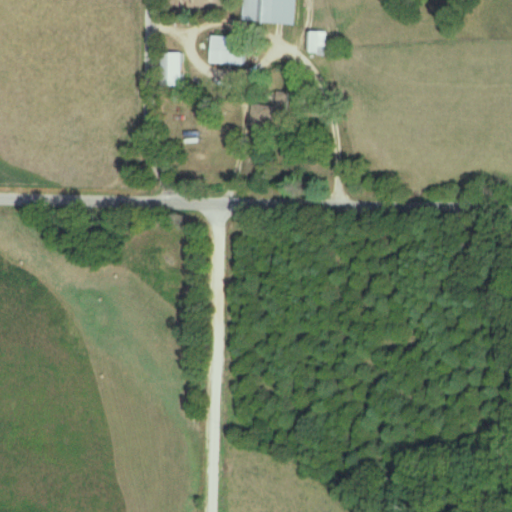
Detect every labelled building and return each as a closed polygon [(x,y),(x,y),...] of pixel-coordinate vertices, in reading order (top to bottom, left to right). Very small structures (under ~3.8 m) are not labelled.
[(246,0),(246,21),(301,21),(300,0),(246,0)] [(330,31),(311,30),(310,52),(329,53),(330,31)] [(248,63),(249,36),(215,35),(214,62),(248,63)] [(185,53),(166,53),(166,85),(186,85),(185,53)] [(291,91),(279,90),(277,107),(256,105),(253,127),(286,131),(291,91)]
